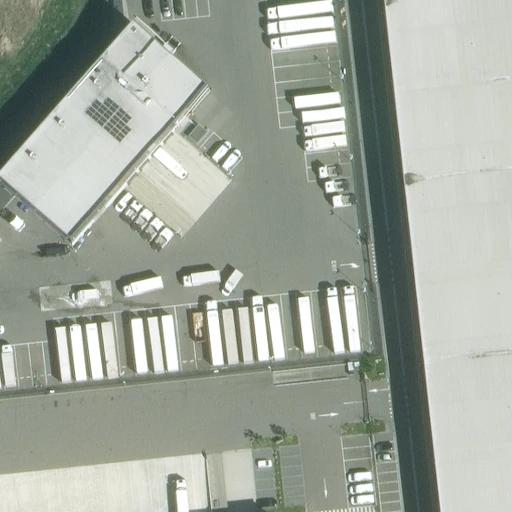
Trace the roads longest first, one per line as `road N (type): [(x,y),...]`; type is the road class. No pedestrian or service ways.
road 1 (unknown): [(410,511),(357,0)]
road 2 (unknown): [(240,0),(261,179),(255,217),(234,235),(183,255),(38,263),(0,281)]
